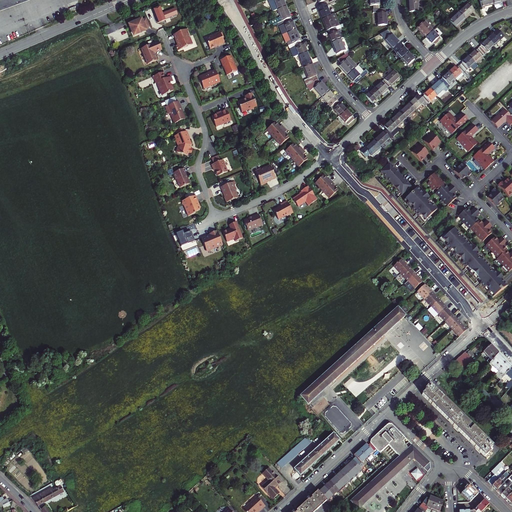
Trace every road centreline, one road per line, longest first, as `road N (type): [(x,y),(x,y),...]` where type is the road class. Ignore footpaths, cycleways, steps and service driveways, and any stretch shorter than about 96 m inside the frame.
road 1 (tertiary): [(482,324),(329,156)]
road 2 (tertiary): [(329,156),(282,100),(238,20)]
road 3 (residential): [(278,511),(388,411)]
road 4 (residential): [(371,119),(334,78),(298,0)]
road 5 (residential): [(120,2),(0,55)]
road 6 (residential): [(215,217),(285,187),(329,156)]
road 7 (residential): [(388,411),(482,324)]
